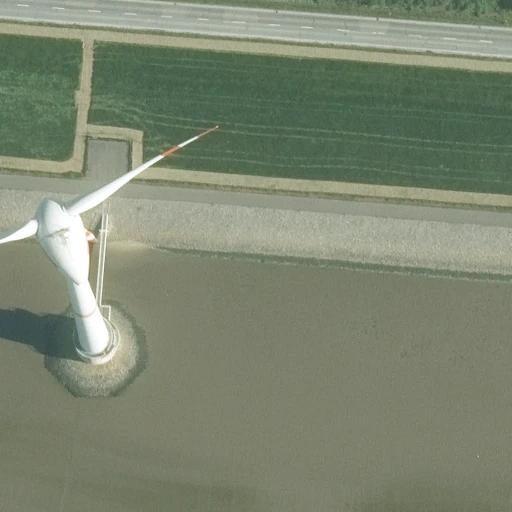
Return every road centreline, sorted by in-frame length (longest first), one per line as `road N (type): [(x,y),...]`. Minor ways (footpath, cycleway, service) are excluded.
road 1 (track): [(511,225),(0,185)]
road 2 (tertiary): [(511,43),(0,4)]
